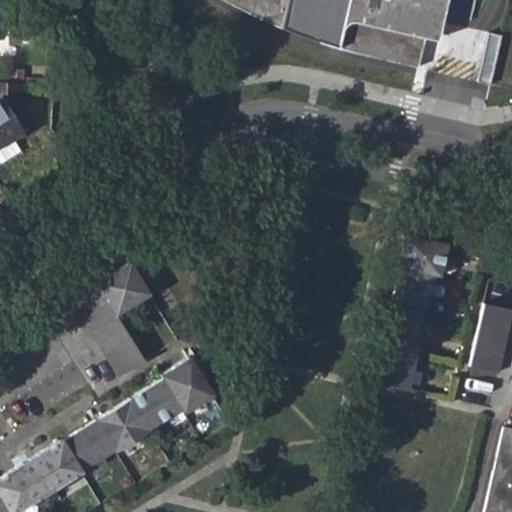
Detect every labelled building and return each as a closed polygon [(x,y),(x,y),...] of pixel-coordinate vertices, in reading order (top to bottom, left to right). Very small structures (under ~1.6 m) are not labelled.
[(225,0),(281,28),(347,52),(417,68),(423,38),(425,30),(426,26),(425,22),(422,19),(419,17),(415,17),(412,17),(415,0),(225,0)] [(415,0),(412,17),(415,17),(419,17),(422,19),(425,22),(426,26),(425,30),(423,38),(433,40),(442,0),(415,0)] [(20,120),(20,84),(0,83),(0,147),(10,142),(21,135),(14,123),(20,120)] [(0,163),(17,153),(10,142),(0,147),(0,163)] [(390,266),(394,268),(433,276),(437,277),(444,246),(397,235),(390,266)] [(147,290),(128,259),(95,279),(115,312),(147,290)] [(425,314),(433,276),(394,268),(385,306),(425,314)] [(143,357),(115,312),(95,279),(69,295),(117,373),(143,357)] [(511,321),(511,310),(483,304),(469,366),(500,374),(511,321)] [(425,314),(385,306),(376,345),(416,354),(425,314)] [(416,354),(376,345),(367,384),(408,393),(416,354)] [(156,369),(159,373),(178,402),(181,407),(209,389),(186,352),(156,369)] [(145,423),(178,402),(159,373),(127,394),(145,423)] [(145,423),(127,394),(93,415),(112,443),(114,447),(147,426),(145,423)] [(79,464),(112,443),(93,415),(60,436),(79,464)] [(511,511),(511,427),(506,426),(487,511),(511,511)] [(0,469),(0,496),(8,509),(9,511),(80,466),(79,464),(60,436),(58,432),(0,469)] [(0,511),(3,511),(8,509),(0,496),(0,511)]
